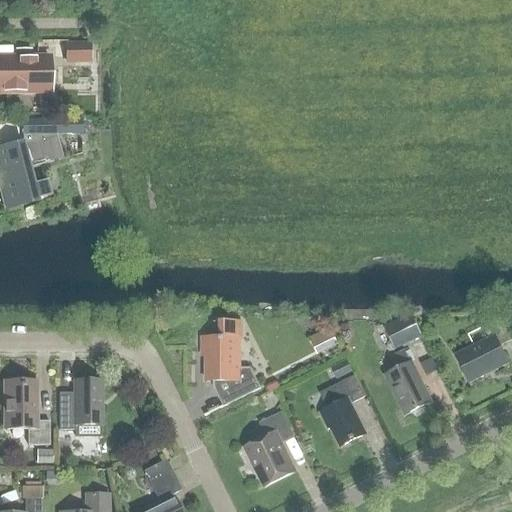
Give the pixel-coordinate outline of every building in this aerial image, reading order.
[(90,62),(90,46),(66,46),(66,62),(90,62)] [(49,58),(0,58),(0,92),(50,93),(50,91),(45,91),(45,60),(49,60),(49,58)] [(55,121),(55,136),(81,135),(81,120),(55,121)] [(38,121),(38,140),(55,136),(55,121),(38,121)] [(46,183),(33,186),(27,164),(43,160),(38,140),(0,150),(0,154),(3,165),(0,165),(0,190),(5,210),(37,201),(37,200),(49,197),(46,183)] [(389,325),(397,343),(419,333),(410,315),(389,325)] [(455,356),(469,384),(508,364),(500,347),(511,340),(511,335),(503,318),(484,328),(489,339),(455,356)] [(241,323),(241,322),(213,322),(213,324),(214,324),(214,338),(202,338),(202,357),(206,357),(205,381),(213,381),(213,387),(222,407),(219,408),(220,409),(260,389),(250,368),(241,368),(241,339),(241,323)] [(315,336),(323,353),(338,346),(329,329),(315,336)] [(430,403),(410,363),(410,364),(404,351),(393,356),(399,369),(385,376),(405,415),(430,403)] [(432,359),(420,364),(426,377),(438,371),(432,359)] [(347,361),(331,369),(337,380),(353,372),(347,361)] [(340,448),(365,435),(350,405),(364,398),(354,376),(319,394),(327,410),(319,413),(327,430),(330,428),(340,448)] [(279,387),(276,380),(265,386),(269,392),(279,387)] [(49,446),(49,422),(37,422),(37,385),(3,385),(3,426),(27,426),(27,446),(49,446)] [(58,394),(58,431),(75,431),(75,438),(100,438),(101,426),(101,385),(74,385),(74,394),(58,394)] [(260,486),(261,487),(295,470),(295,469),(292,470),(280,445),(294,438),(281,413),(259,424),(267,440),(243,451),(244,452),(247,451),(263,484),(260,486)] [(52,451),(36,451),(36,465),(52,465),(52,451)] [(171,472),(148,483),(155,495),(158,494),(163,503),(143,511),(179,511),(172,495),(181,491),(171,472)] [(108,511),(108,495),(85,495),(85,511),(108,511)] [(41,511),(42,500),(24,500),(24,511),(41,511)]
